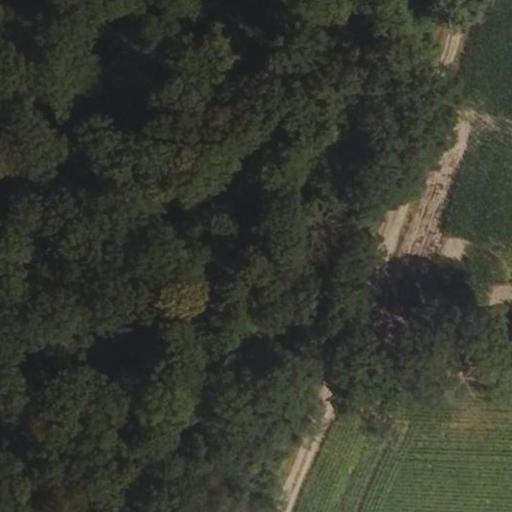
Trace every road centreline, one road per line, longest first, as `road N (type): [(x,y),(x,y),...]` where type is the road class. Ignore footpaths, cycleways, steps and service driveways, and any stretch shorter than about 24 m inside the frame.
road 1 (track): [(489,0),(293,511)]
road 2 (track): [(290,511),(0,413)]
